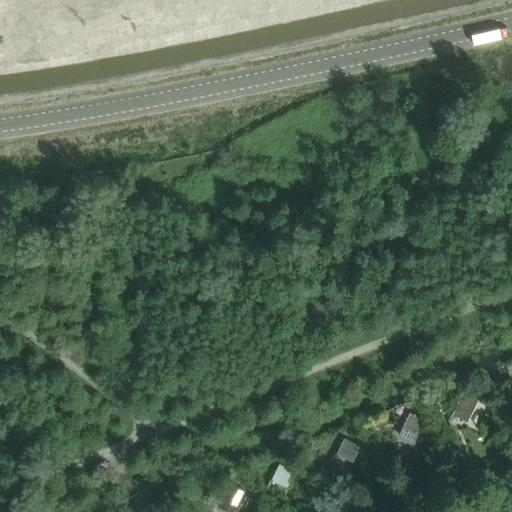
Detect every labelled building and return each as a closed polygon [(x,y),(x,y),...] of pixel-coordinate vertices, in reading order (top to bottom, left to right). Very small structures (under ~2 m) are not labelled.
[(468,424),(481,398),(465,391),(453,417),(468,424)] [(415,444),(426,421),(410,414),(399,437),(415,444)] [(353,464),(362,446),(346,438),(337,456),(353,464)] [(285,494),(295,472),(280,466),(269,487),(285,494)] [(226,511),(237,511),(246,492),(230,485),(219,509),(226,511)]
